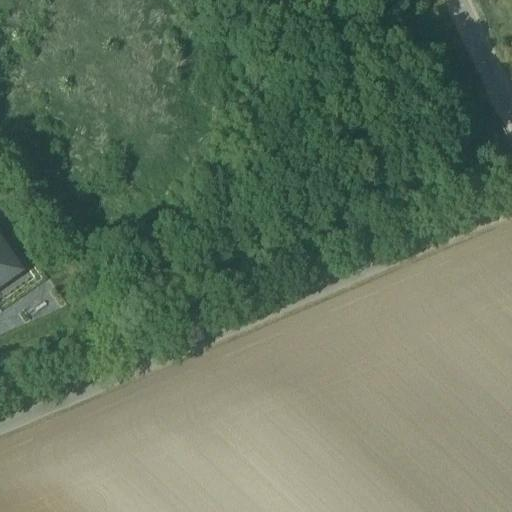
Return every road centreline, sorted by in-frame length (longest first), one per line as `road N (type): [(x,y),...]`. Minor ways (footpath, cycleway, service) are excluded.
road 1 (unclassified): [(0,427),(511,204)]
road 2 (residential): [(456,0),(511,115)]
